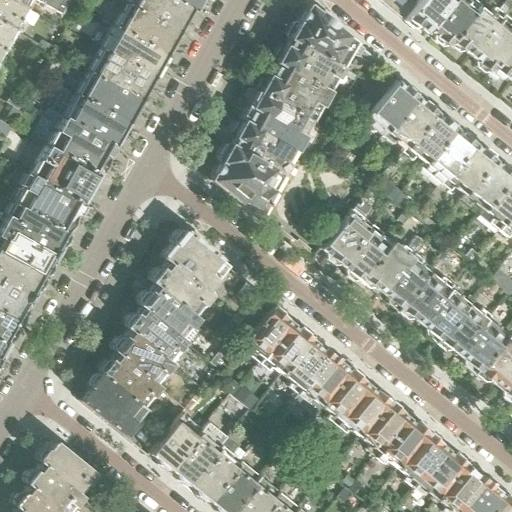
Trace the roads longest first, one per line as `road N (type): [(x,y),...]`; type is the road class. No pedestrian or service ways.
road 1 (residential): [(148,167),(511,461)]
road 2 (residential): [(24,388),(148,167)]
road 3 (residential): [(511,140),(338,0)]
road 4 (residential): [(178,511),(24,388)]
road 5 (residential): [(148,167),(242,0)]
